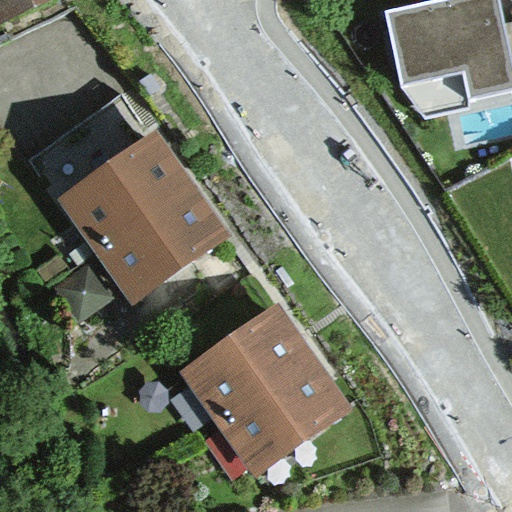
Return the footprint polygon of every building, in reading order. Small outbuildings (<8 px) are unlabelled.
[(0,0),(0,17),(38,0),(0,0)] [(496,0),(449,0),(388,13),(403,84),(429,115),(511,97),(511,73),(502,26),(496,0)] [(511,24),(502,26),(511,73),(511,24)] [(114,98),(28,159),(128,300),(214,239),(114,98)] [(274,304),(170,373),(244,486),(349,417),(274,304)]
